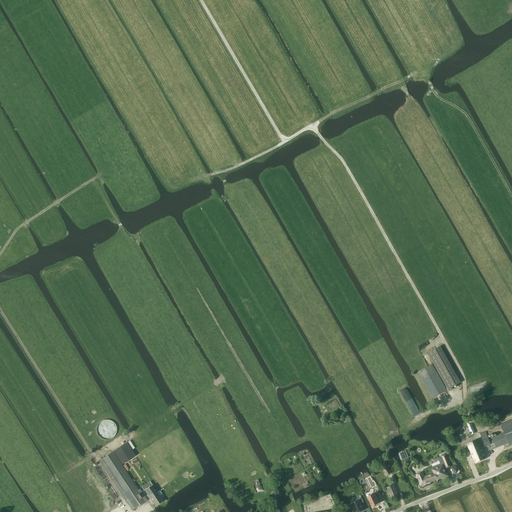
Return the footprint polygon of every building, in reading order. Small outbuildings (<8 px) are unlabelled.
[(448,389),(460,382),(440,346),(428,353),(448,389)] [(432,364),(417,372),(432,398),(446,390),(432,364)] [(511,419),(501,424),(504,433),(508,443),(509,445),(511,444),(511,419)] [(486,432),(480,434),(485,447),(494,443),(496,448),(508,443),(504,433),(488,439),(486,432)] [(478,440),(474,441),(478,453),(477,454),(480,461),(486,459),(478,440)] [(474,441),(467,444),(475,463),(480,461),(477,454),(478,453),(474,441)] [(101,459),(99,460),(110,477),(112,476),(114,478),(112,480),(132,510),(146,502),(147,500),(140,489),(138,490),(113,451),(101,459)] [(408,458),(405,451),(399,453),(402,460),(408,458)] [(421,474),(417,476),(421,485),(441,477),(441,476),(444,475),(442,469),(444,468),(445,468),(449,467),(444,454),(440,456),(444,465),(431,470),(433,474),(423,478),(421,474)] [(391,473),(385,463),(380,467),(386,476),(391,473)] [(369,478),(366,480),(371,487),(374,484),(371,480),(370,480),(369,478)] [(152,485),(145,490),(155,506),(162,501),(152,485)] [(392,498),(398,495),(393,485),(387,487),(392,498)] [(376,494),(368,497),(374,507),(380,503),(376,494)] [(359,500),(351,504),(355,511),(360,511),(364,510),(361,503),(364,501),(361,497),(358,498),(359,500)]
